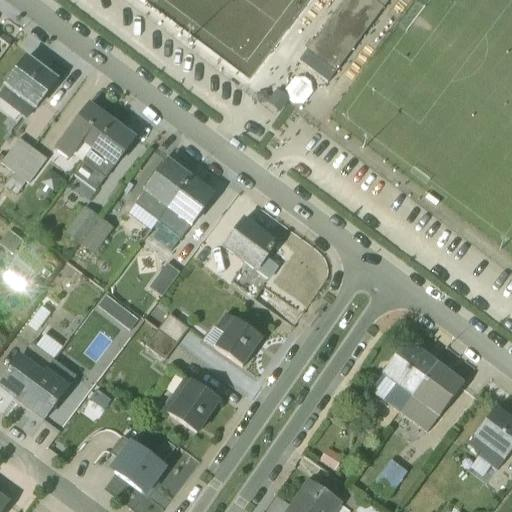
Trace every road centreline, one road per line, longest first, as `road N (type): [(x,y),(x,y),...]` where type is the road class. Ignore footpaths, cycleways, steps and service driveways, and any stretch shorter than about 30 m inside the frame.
road 1 (residential): [(16,0),(365,260)]
road 2 (residential): [(365,260),(192,511)]
road 3 (residential): [(239,511),(396,283)]
road 4 (residential): [(396,283),(511,367)]
